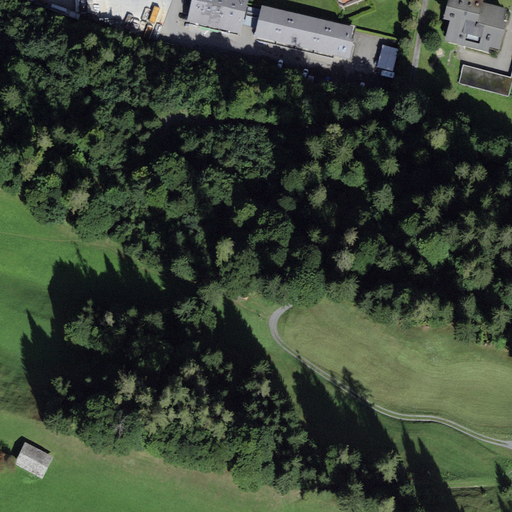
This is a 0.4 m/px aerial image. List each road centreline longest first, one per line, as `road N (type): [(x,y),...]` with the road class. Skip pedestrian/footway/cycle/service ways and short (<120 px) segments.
road 1 (track): [(425,0),(408,97),(401,114),(381,126),(165,123),(167,152),(248,200),(436,274),(425,288),(339,283),(273,320)]
road 2 (track): [(273,320),(286,348),(386,413),(445,421),(511,447)]
road 3 (track): [(511,474),(469,487),(341,487),(296,496)]
